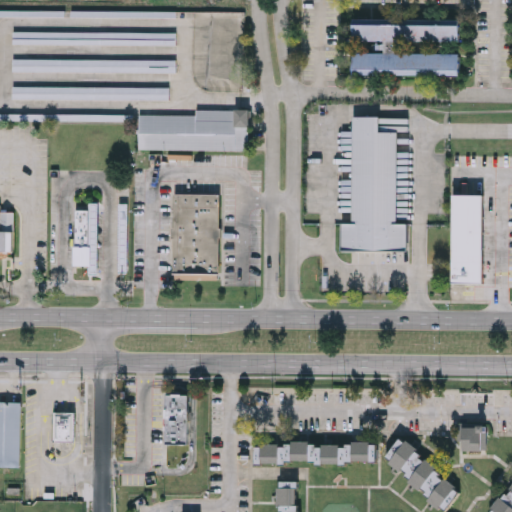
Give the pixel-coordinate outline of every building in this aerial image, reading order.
[(460,74),(353,72),(354,51),(383,51),(383,39),(354,39),(354,17),(461,19),(460,40),(404,39),(404,51),(460,52),(460,74)] [(178,31),(178,44),(15,43),(15,31),(178,31)] [(14,58),(178,59),(178,71),(14,71),(14,58)] [(171,86),(171,98),(14,98),(14,86),(171,86)] [(251,125),(251,149),(140,149),(141,114),(198,114),(198,109),(240,109),(240,125),(251,125)] [(240,109),(254,109),(254,125),(251,125),(240,125),(240,109)] [(0,113),(134,114),(134,121),(0,119),(0,113)] [(342,224),(343,251),(409,252),(409,225),(394,225),(394,222),(398,222),(399,134),(382,134),(381,118),(354,118),(354,222),(358,222),(358,224),(342,224)] [(174,192),(174,271),(221,271),(221,193),(174,192)] [(453,196),(486,197),(485,285),(453,285),(453,196)] [(89,207),(89,201),(98,202),(98,271),(89,271),(89,266),(89,207)] [(128,203),(128,272),(118,272),(118,203),(128,203)] [(89,266),(74,266),(74,207),(89,207),(89,266)] [(0,210),(13,210),(13,249),(7,249),(7,253),(0,253),(0,210)] [(168,396),(167,446),(189,446),(190,397),(168,396)] [(21,469),(0,468),(0,403),(21,403),(21,469)] [(76,412),(76,441),(56,441),(56,412),(76,412)] [(463,423),(487,423),(487,449),(462,448),(463,423)] [(460,486),(441,507),(385,456),(404,435),(460,486)] [(377,461),(256,462),(256,441),(377,440),(377,461)] [(279,511),(279,479),(300,479),(299,511),(279,511)] [(511,511),(495,511),(492,509),(511,482),(511,511)]
